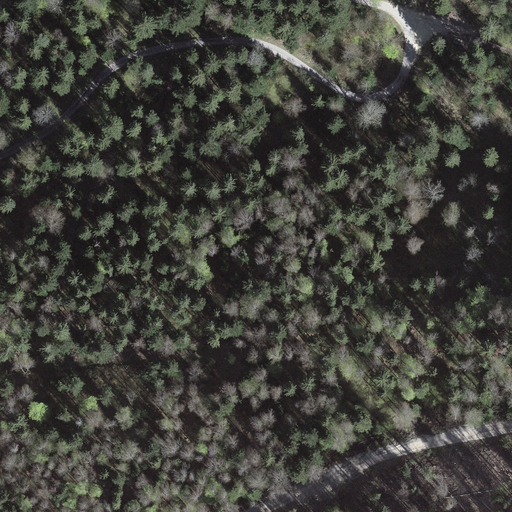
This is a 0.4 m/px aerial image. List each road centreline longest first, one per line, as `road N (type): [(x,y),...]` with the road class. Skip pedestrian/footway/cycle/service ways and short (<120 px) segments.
road 1 (track): [(0,156),(60,119),(121,58),(201,41),(267,45),(345,94),(379,99),(404,74),(409,23),(388,5),(359,0)]
road 2 (track): [(257,511),(345,472),(511,424)]
